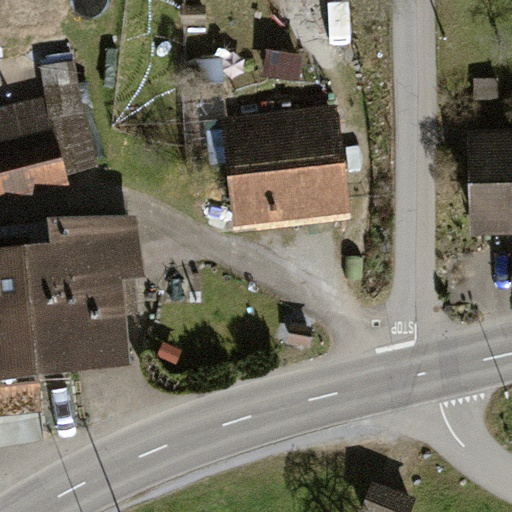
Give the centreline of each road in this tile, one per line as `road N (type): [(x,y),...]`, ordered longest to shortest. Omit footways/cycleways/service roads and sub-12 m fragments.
road 1 (tertiary): [(34,511),(199,432),(426,372)]
road 2 (unclassified): [(426,372),(415,304),(409,0)]
road 3 (residential): [(426,372),(462,445),(511,480)]
